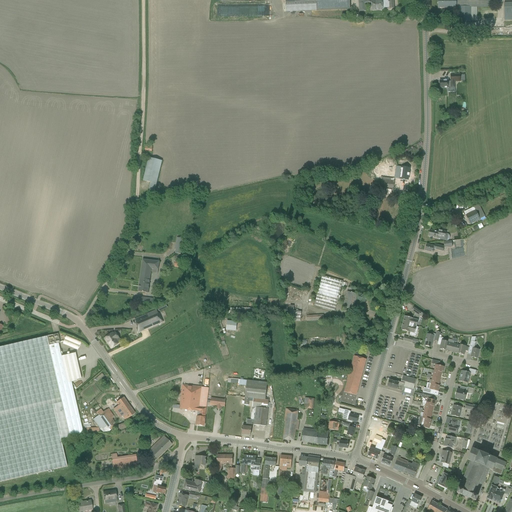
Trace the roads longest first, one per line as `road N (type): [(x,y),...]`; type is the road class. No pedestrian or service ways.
road 1 (tertiary): [(387,341),(420,211),(424,0)]
road 2 (track): [(130,236),(143,0)]
road 3 (unclassified): [(0,500),(142,476),(179,456)]
road 4 (secondary): [(353,459),(185,437)]
road 5 (secondary): [(185,437),(142,411),(80,324)]
road 6 (residential): [(417,487),(456,360)]
road 7 (tertiary): [(353,459),(387,341)]
